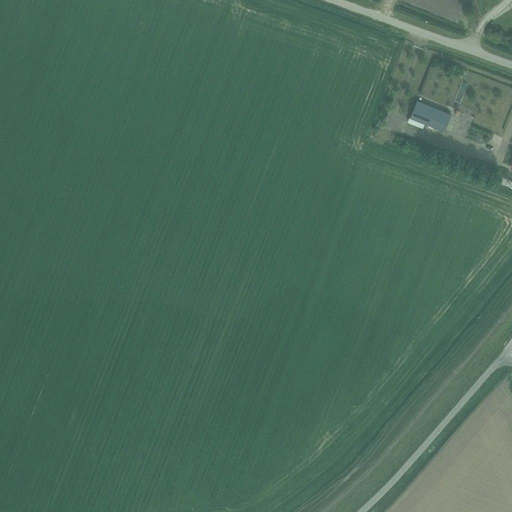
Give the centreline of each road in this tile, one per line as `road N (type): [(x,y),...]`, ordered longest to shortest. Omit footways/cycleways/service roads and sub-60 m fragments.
road 1 (unclassified): [(359,511),(507,352)]
road 2 (unclassified): [(333,0),(511,63)]
